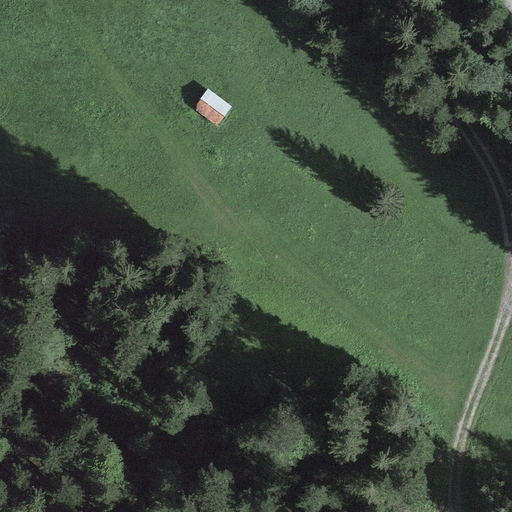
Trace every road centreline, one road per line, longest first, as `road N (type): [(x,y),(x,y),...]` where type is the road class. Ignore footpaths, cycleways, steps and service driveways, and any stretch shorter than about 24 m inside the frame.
road 1 (track): [(511,234),(498,182),(395,0)]
road 2 (track): [(457,511),(463,430),(511,295)]
